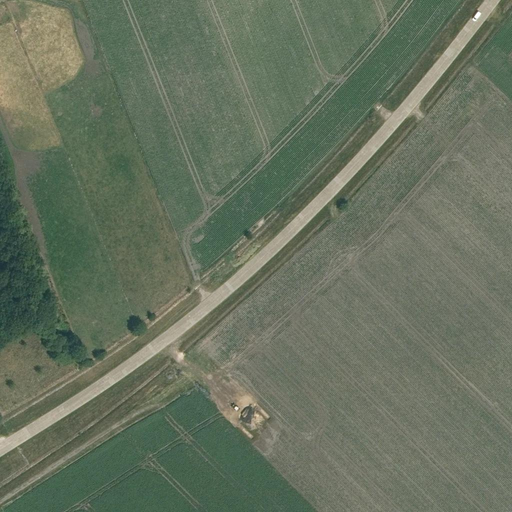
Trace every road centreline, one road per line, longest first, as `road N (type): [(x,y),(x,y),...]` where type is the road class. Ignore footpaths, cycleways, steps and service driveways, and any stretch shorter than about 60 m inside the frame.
road 1 (tertiary): [(0,447),(133,363),(283,239),(491,0)]
road 2 (track): [(0,502),(158,405)]
